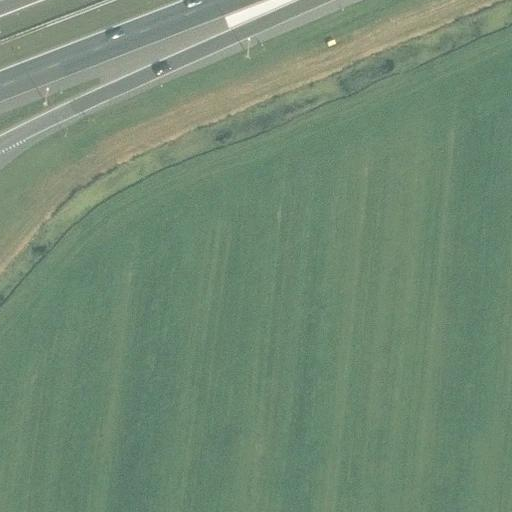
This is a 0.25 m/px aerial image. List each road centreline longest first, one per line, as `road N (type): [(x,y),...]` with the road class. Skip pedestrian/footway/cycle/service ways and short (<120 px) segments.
road 1 (motorway): [(0,148),(323,0)]
road 2 (motorway): [(0,87),(229,0)]
